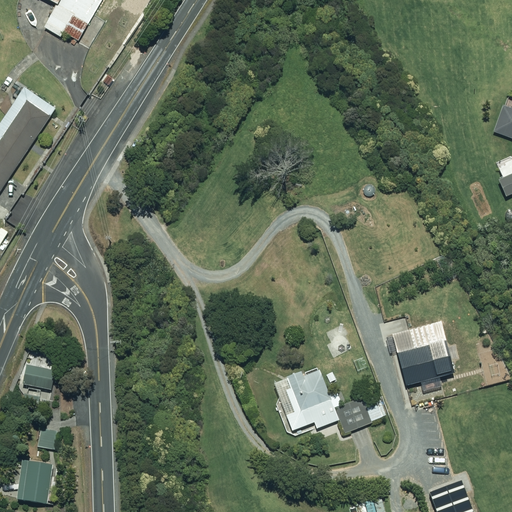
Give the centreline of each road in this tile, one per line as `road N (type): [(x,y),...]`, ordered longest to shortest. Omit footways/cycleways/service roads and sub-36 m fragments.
road 1 (unknown): [(192,278),(231,265),(293,212),(320,214),(390,382),(398,417),(392,456)]
road 2 (unknown): [(192,278),(232,404),(281,465),(334,474),(392,456)]
road 3 (tertiary): [(199,0),(74,194)]
road 4 (residential): [(96,323),(101,511)]
road 5 (residential): [(74,194),(77,229),(97,281),(96,323)]
